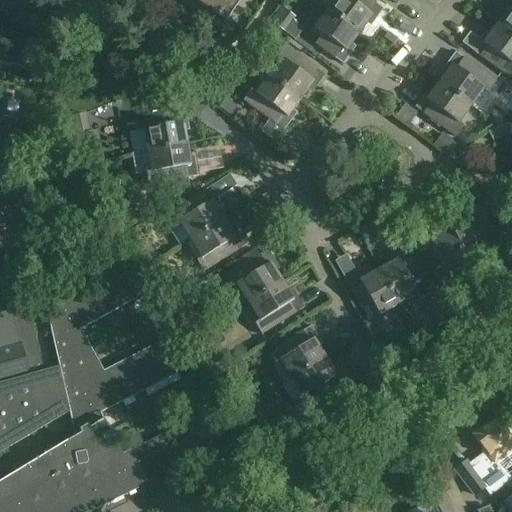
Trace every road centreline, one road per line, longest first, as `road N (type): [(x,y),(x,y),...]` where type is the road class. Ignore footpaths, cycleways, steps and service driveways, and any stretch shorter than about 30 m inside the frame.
road 1 (residential): [(310,253),(426,190),(426,164),(363,113)]
road 2 (residential): [(405,414),(310,253)]
road 3 (residential): [(248,511),(405,414)]
road 4 (residential): [(363,113),(451,0)]
road 5 (residential): [(405,414),(511,335)]
road 6 (residential): [(290,209),(363,113)]
